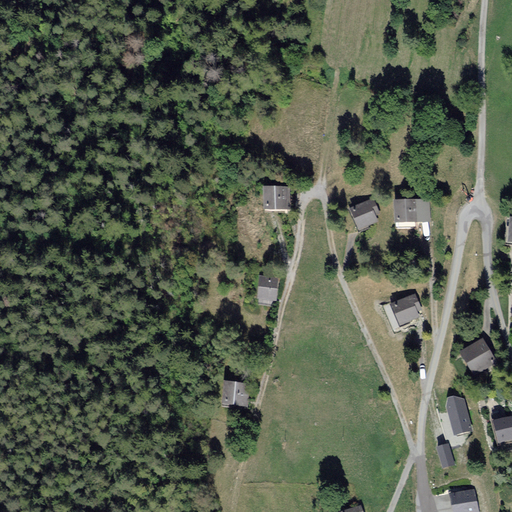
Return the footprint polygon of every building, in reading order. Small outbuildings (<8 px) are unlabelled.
[(288,190),(264,192),(266,213),(289,211),(288,190)] [(373,200),(349,210),(357,232),(377,224),(375,217),(379,215),(373,200)] [(429,223),(429,201),(392,202),(393,224),(429,223)] [(276,302),(278,280),(258,279),(256,301),(276,302)] [(390,304),(398,328),(419,321),(416,312),(420,311),(415,296),(390,304)] [(483,342),(462,355),(475,377),(497,364),(483,342)] [(248,387),(225,386),(223,408),(246,409),(248,387)] [(471,429),(463,400),(454,396),(449,397),(448,406),(456,434),(471,429)] [(511,415),(494,420),(500,441),(511,438),(511,415)] [(453,463),(447,444),(439,447),(444,466),(453,463)] [(476,511),(473,491),(448,496),(450,511),(476,511)]
